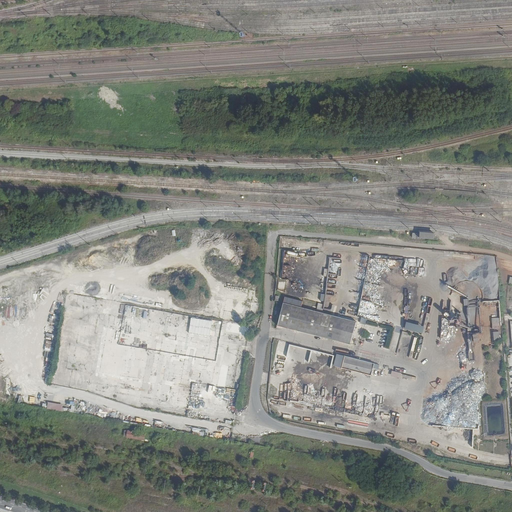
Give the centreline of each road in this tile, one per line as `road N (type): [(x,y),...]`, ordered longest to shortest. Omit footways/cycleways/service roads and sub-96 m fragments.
road 1 (track): [(0,90),(511,57)]
road 2 (unknown): [(511,460),(407,433),(455,248)]
road 3 (unknown): [(0,279),(156,269)]
